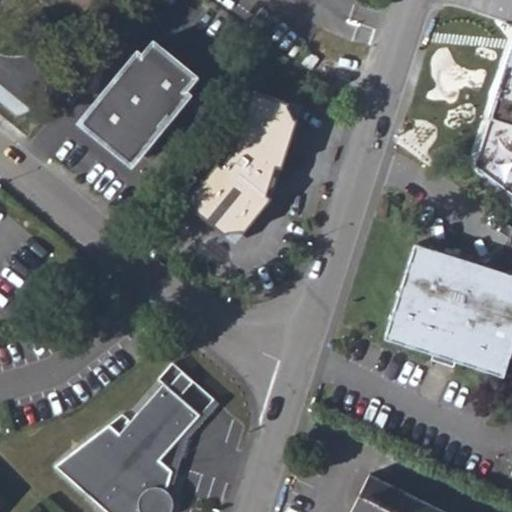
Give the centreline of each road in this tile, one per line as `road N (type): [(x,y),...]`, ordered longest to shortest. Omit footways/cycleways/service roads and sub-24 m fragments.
road 1 (residential): [(297,368),(416,0)]
road 2 (residential): [(162,284),(0,148)]
road 3 (residential): [(0,390),(56,374),(162,284)]
road 4 (residential): [(297,368),(245,349),(162,284)]
road 5 (residential): [(252,511),(297,368)]
